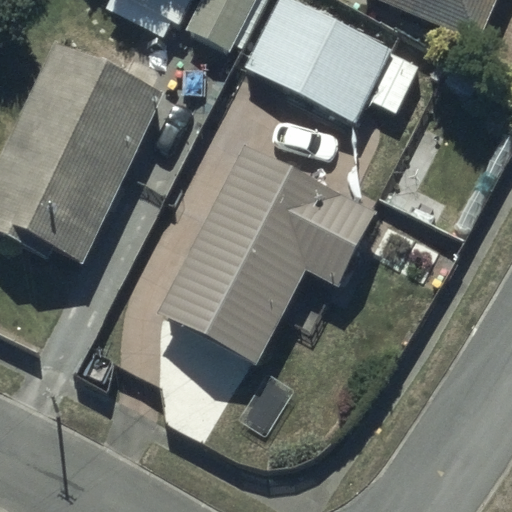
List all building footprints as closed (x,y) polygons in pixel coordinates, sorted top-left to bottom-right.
[(105,0),(105,1),(235,64),(265,0),(105,0)] [(353,0),(352,4),(479,55),(501,0),(353,0)] [(420,82),(282,5),(244,78),(358,138),(370,113),(397,127),(420,82)] [(162,109),(55,60),(0,174),(0,256),(45,278),(49,270),(78,284),(162,109)] [(374,231),(242,163),(155,333),(258,386),(309,286),(338,300),(374,231)]
